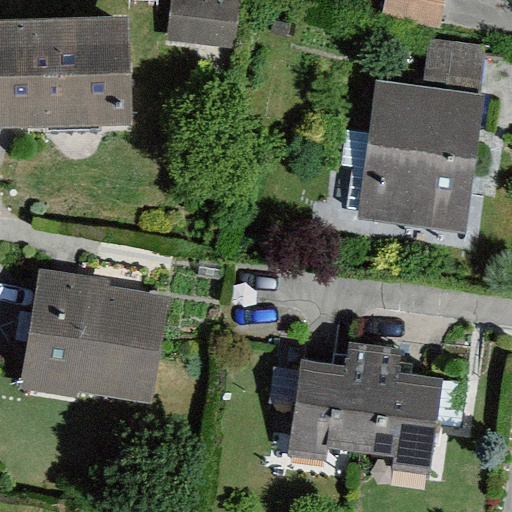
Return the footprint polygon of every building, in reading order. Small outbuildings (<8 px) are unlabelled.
[(170,0),(168,37),(235,42),(237,0),(170,0)] [(385,0),(384,14),(442,20),(444,0),(385,0)] [(122,13),(0,18),(0,124),(127,119),(122,13)] [(479,101),(371,83),(346,229),(453,247),(479,101)] [(167,302),(29,273),(5,383),(143,413),(167,302)] [(281,453),(352,462),(365,356),(339,353),(336,380),(291,374),(281,453)] [(391,359),(365,356),(352,462),(422,470),(432,392),(387,386),(391,359)]
